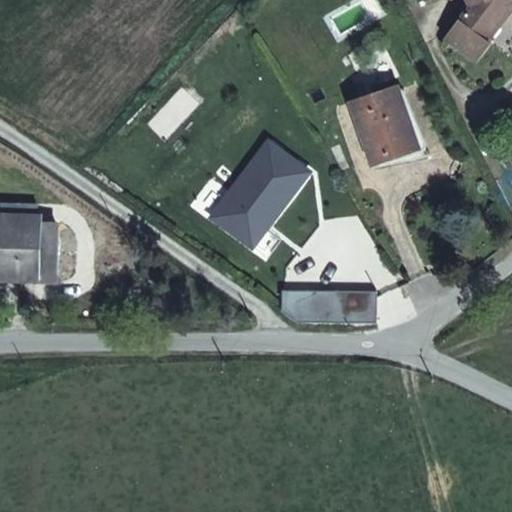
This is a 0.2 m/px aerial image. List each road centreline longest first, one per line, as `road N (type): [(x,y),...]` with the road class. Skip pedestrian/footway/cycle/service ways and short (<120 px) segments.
road 1 (unclassified): [(417,345),(0,345)]
road 2 (unclassified): [(511,261),(417,345)]
